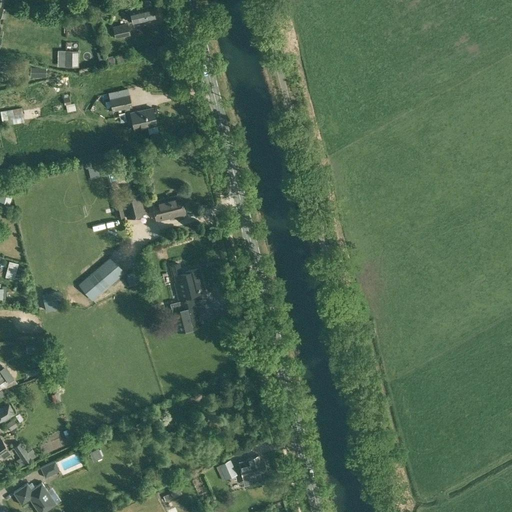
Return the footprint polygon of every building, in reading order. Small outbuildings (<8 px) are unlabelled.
[(138,22),(155,18),(152,5),(135,9),(136,11),(130,12),(133,22),(138,20),(138,22)] [(128,23),(116,25),(112,26),(115,38),(131,35),(128,23)] [(78,66),(78,51),(65,50),(65,66),(78,66)] [(130,95),(110,99),(109,99),(113,112),(132,107),(130,95)] [(71,103),(69,96),(63,98),(64,105),(66,104),(71,103)] [(22,107),(0,111),(2,125),(24,121),(22,107)] [(134,130),(156,125),(152,108),(130,113),(134,130)] [(11,194),(1,191),(0,194),(0,200),(9,202),(11,194)] [(143,210),(139,195),(122,199),(127,219),(144,214),(147,213),(146,209),(143,210)] [(180,195),(166,198),(151,202),(157,222),(185,214),(180,195)] [(114,204),(117,218),(124,216),(121,202),(114,204)] [(79,283),(91,298),(92,300),(125,272),(122,269),(121,270),(111,257),(79,283)] [(200,289),(204,288),(198,267),(180,272),(178,264),(171,266),(173,275),(175,274),(176,281),(175,282),(179,297),(201,291),(200,289)] [(61,292),(48,294),(49,304),(63,303),(61,292)] [(181,310),(196,306),(194,298),(179,302),(181,310)] [(26,353),(42,353),(42,345),(26,345),(26,353)] [(0,369),(0,389),(15,384),(8,371),(3,373),(6,378),(0,369)] [(15,413),(9,403),(0,407),(0,417),(2,421),(15,413)] [(135,424),(137,430),(146,425),(144,420),(135,424)] [(3,458),(11,453),(0,438),(0,455),(1,455),(3,458)] [(13,447),(24,463),(32,458),(20,441),(13,447)] [(81,446),(72,452),(78,462),(88,456),(81,446)] [(249,463),(241,464),(245,479),(251,478),(251,481),(260,479),(259,472),(266,470),(264,459),(260,460),(259,455),(248,457),(249,463)] [(225,479),(237,475),(235,470),(230,459),(219,464),(225,479)] [(45,478),(60,471),(55,461),(40,468),(45,478)] [(38,511),(45,511),(56,505),(42,483),(32,489),(27,483),(13,493),(22,505),(30,500),(38,511)]
